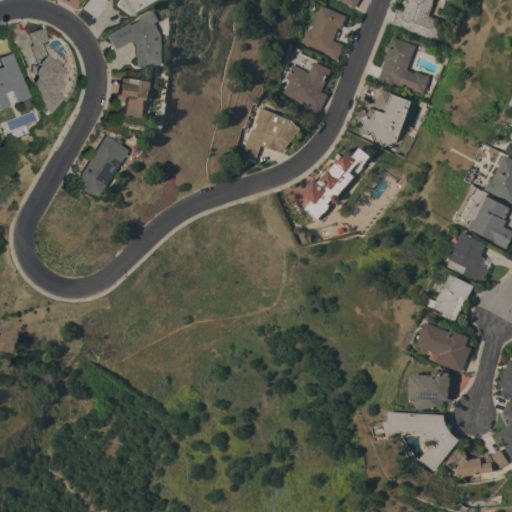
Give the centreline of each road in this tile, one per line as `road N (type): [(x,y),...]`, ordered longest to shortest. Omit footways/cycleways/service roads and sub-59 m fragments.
road 1 (residential): [(377,0),(313,146),(274,175),(182,210),(99,279),(63,287),(34,268),(26,235),(87,110),(94,64),(64,19),(45,9),(0,12)]
road 2 (residential): [(511,288),(475,413)]
